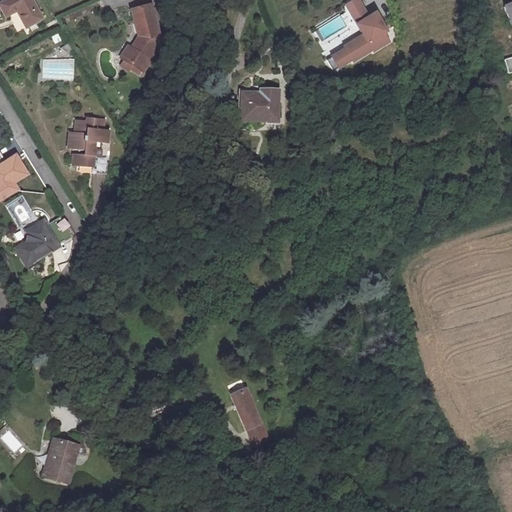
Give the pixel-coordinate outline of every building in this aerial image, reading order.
[(30,0),(19,0),(2,9),(8,20),(18,15),(28,33),(43,24),(30,0)] [(347,9),(357,24),(369,17),(360,2),(357,0),(356,0),(351,0),(351,1),(349,2),(347,4),(347,7),(347,9)] [(151,8),(131,14),(137,38),(121,59),(141,74),(160,50),(158,48),(161,44),(151,8)] [(345,49),(326,61),(332,72),(351,60),(353,62),(372,50),(373,52),(389,42),(384,34),(387,32),(375,13),(369,17),(357,24),(363,35),(344,47),(345,49)] [(286,94),(250,93),(249,123),(285,124),(286,94)] [(69,136),(68,155),(74,155),(73,172),(92,173),(92,180),(109,181),(109,162),(101,162),(101,150),(106,150),(107,136),(101,136),(102,124),(85,123),(85,126),(76,126),(75,136),(69,136)] [(0,159),(4,166),(17,158),(16,156),(6,162),(0,152),(0,159)] [(0,202),(19,191),(14,183),(28,175),(17,158),(4,166),(0,159),(0,202)] [(5,206),(26,240),(24,243),(15,249),(26,267),(58,246),(45,226),(42,221),(39,224),(22,195),(5,206)] [(45,226),(58,246),(71,238),(58,217),(45,226)] [(260,432),(243,392),(233,396),(235,401),(229,404),(244,439),(260,432)] [(40,481),(66,488),(77,451),(50,444),(40,481)]
